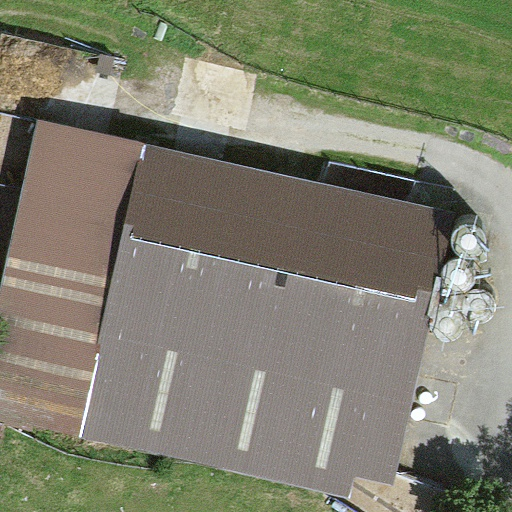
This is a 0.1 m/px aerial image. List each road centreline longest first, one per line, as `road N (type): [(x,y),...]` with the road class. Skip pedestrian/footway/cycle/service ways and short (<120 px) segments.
road 1 (unknown): [(511,192),(239,113)]
road 2 (unknown): [(484,511),(511,345)]
